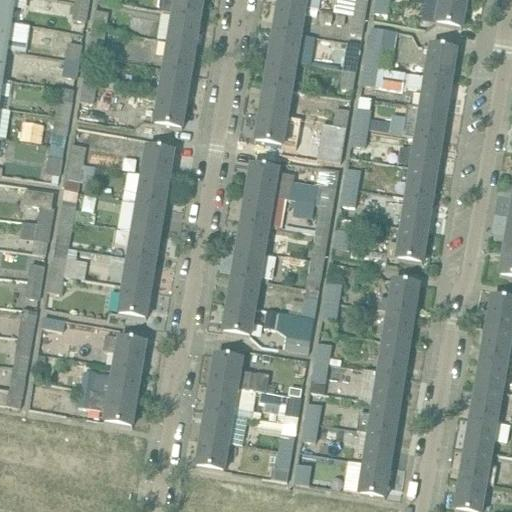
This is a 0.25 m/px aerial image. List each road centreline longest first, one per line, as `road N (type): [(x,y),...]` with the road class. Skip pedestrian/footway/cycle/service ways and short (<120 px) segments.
road 1 (residential): [(238,0),(154,511)]
road 2 (residential): [(511,2),(419,511)]
